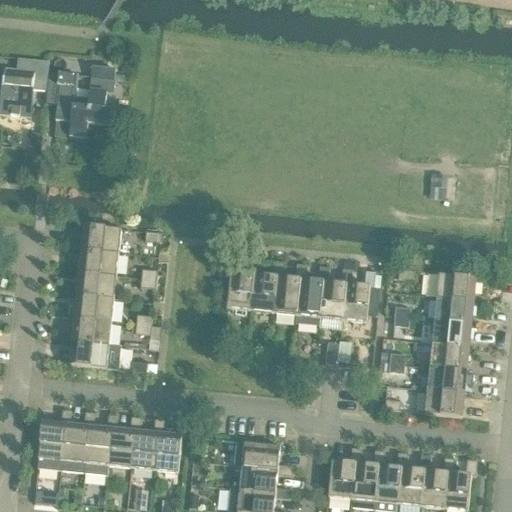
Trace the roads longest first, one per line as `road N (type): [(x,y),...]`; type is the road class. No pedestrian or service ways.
road 1 (residential): [(314,424),(18,386)]
road 2 (residential): [(314,424),(511,443)]
road 3 (residential): [(0,236),(26,240),(33,250),(18,386)]
road 4 (residential): [(18,386),(4,511)]
